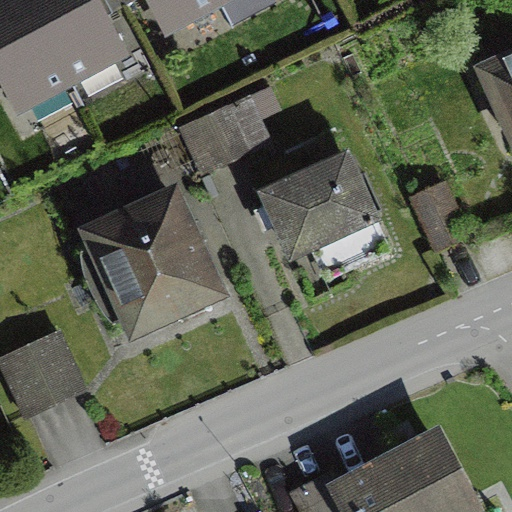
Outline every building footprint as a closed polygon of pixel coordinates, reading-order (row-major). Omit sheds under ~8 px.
[(26,0),(0,0),(0,72),(17,104),(67,78),(26,0)] [(26,0),(67,78),(114,53),(96,19),(106,14),(98,0),(26,0)] [(122,0),(126,7),(139,0),(153,0),(168,27),(218,0),(122,0)] [(511,58),(485,70),(511,132),(511,58)] [(265,91),(181,126),(199,170),(264,143),(254,120),(274,111),(265,91)] [(346,159),(267,193),(292,253),(318,242),(332,273),(385,251),(346,159)] [(448,188),(417,201),(435,246),(467,233),(448,188)] [(172,197),(91,233),(133,328),(214,292),(172,197)] [(59,337),(1,362),(23,415),(82,391),(59,337)] [(342,484),(336,473),(296,494),(305,511),(471,511),(433,438),(342,484)]
